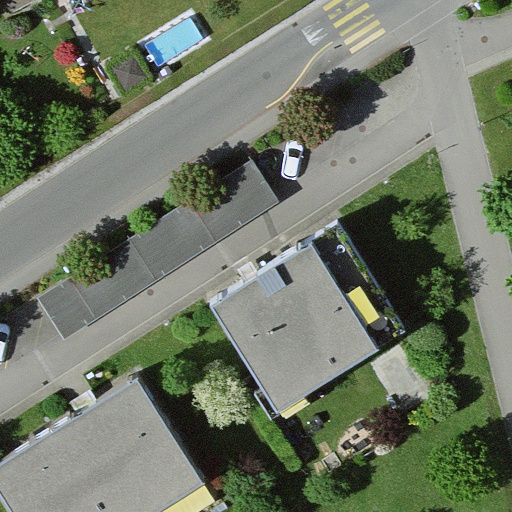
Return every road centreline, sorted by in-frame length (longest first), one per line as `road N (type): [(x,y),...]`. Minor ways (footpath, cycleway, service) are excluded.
road 1 (residential): [(382,0),(0,251)]
road 2 (residential): [(511,343),(436,0)]
